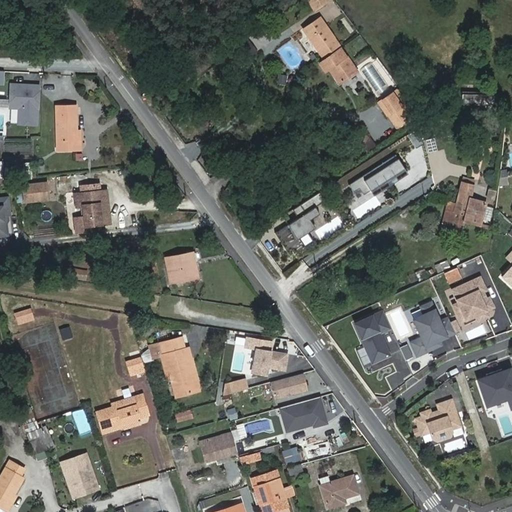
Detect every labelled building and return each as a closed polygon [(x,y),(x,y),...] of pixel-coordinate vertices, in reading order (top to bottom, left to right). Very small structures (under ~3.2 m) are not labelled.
[(328,0),(304,0),(314,13),(329,2),(328,0)] [(329,70),(340,85),(356,74),(319,20),(303,31),(324,62),(319,65),(324,73),(329,70)] [(374,67),(366,72),(372,82),(380,77),(374,67)] [(33,123),(34,84),(7,83),(6,106),(15,107),(14,122),(33,123)] [(397,89),(379,102),(396,130),(415,116),(397,89)] [(499,115),(499,94),(465,93),(464,114),(499,115)] [(75,106),(57,107),(58,151),(77,150),(76,131),(75,106)] [(435,136),(438,150),(460,145),(457,131),(435,136)] [(5,149),(30,149),(30,139),(5,139),(5,149)] [(407,173),(397,158),(363,180),(360,176),(347,184),(352,191),(358,187),(362,194),(369,190),(372,196),(407,173)] [(0,160),(0,178),(9,179),(10,161),(0,160)] [(453,218),(464,222),(470,198),(475,182),(464,179),(456,205),(453,218)] [(26,187),(28,203),(49,200),(46,184),(26,187)] [(80,207),(82,206),(86,205),(88,217),(84,218),(78,219),(79,232),(98,230),(98,225),(103,224),(102,217),(110,215),(106,190),(100,191),(99,184),(84,186),(85,193),(79,194),(80,207)] [(11,198),(0,199),(0,237),(6,237),(11,231),(10,224),(8,222),(7,217),(13,216),(11,198)] [(487,203),(470,198),(464,222),(481,226),(487,203)] [(298,202),(291,207),(296,215),(273,230),(286,249),(290,247),(292,250),(303,243),(298,235),(314,225),(308,217),(318,211),(313,204),(304,210),(298,202)] [(462,231),(464,222),(453,218),(456,205),(448,203),(442,225),(462,231)] [(111,223),(110,215),(102,217),(103,224),(111,223)] [(315,232),(322,241),(344,225),(337,215),(315,232)] [(199,278),(194,253),(166,258),(171,283),(199,278)] [(439,272),(451,267),(448,260),(436,265),(439,272)] [(511,263),(500,275),(511,286),(511,263)] [(427,266),(416,272),(420,280),(432,274),(427,266)] [(479,276),(451,288),(457,301),(452,303),(459,319),(474,313),(475,317),(479,318),(485,315),(486,312),(484,309),(492,305),(488,296),(485,298),(481,289),(484,288),(479,276)] [(429,301),(420,305),(423,312),(412,317),(420,335),(410,340),(415,352),(432,345),(431,343),(438,340),(437,338),(453,331),(447,316),(438,320),(429,301)] [(19,324),(36,320),(33,307),(16,312),(19,324)] [(370,361),(387,353),(379,335),(376,336),(374,332),(389,326),(381,308),(352,320),(370,361)] [(60,329),(63,341),(74,337),(71,326),(60,329)] [(184,352),(183,350),(180,338),(156,344),(166,379),(169,378),(175,397),(198,391),(192,369),(186,371),(181,352),(184,352)] [(409,343),(402,346),(407,360),(415,357),(409,343)] [(284,351),(253,346),(249,370),(264,373),(265,365),(282,368),(284,351)] [(186,349),(183,350),(184,352),(181,352),(186,371),(192,369),(186,349)] [(139,356),(126,360),(130,373),(143,369),(139,356)] [(475,377),(484,403),(505,397),(508,407),(511,406),(511,380),(508,368),(501,370),(500,367),(484,373),(485,375),(475,377)] [(305,373),(271,382),(276,399),(309,390),(305,373)] [(246,386),(243,377),(223,382),(221,393),(246,386)] [(234,394),(235,401),(249,399),(248,392),(234,394)] [(95,413),(101,434),(119,429),(117,424),(120,423),(121,426),(139,420),(138,418),(147,416),(141,395),(111,404),(111,405),(112,408),(95,413)] [(323,397),(282,408),(288,433),(330,423),(323,397)] [(458,424),(449,397),(435,402),(437,409),(429,412),(427,407),(418,410),(419,414),(413,416),(418,433),(427,430),(429,436),(434,438),(446,434),(449,429),(448,427),(458,424)] [(231,420),(239,418),(236,407),(228,409),(231,420)] [(190,410),(176,414),(177,420),(191,417),(190,410)] [(35,453),(56,445),(52,436),(48,425),(39,428),(35,418),(23,423),(35,453)] [(122,429),(140,424),(139,420),(121,426),(120,423),(117,424),(119,429),(122,428),(122,429)] [(233,423),(238,440),(247,438),(242,421),(233,423)] [(230,430),(207,437),(209,442),(232,436),(230,430)] [(232,436),(209,442),(213,457),(235,450),(232,436)] [(207,437),(200,439),(205,459),(213,457),(209,442),(207,437)] [(308,450),(310,458),(324,453),(322,446),(308,450)] [(240,456),(242,464),(261,459),(258,451),(240,456)] [(88,452),(61,462),(74,499),(102,489),(88,452)] [(287,470),(300,466),(296,455),(283,460),(287,470)] [(21,478),(25,470),(10,462),(0,479),(0,507),(4,509),(13,494),(14,496),(24,479),(21,478)] [(273,472),(250,479),(260,511),(264,511),(274,509),(284,506),(282,498),(279,490),(273,472)] [(350,477),(319,486),(326,509),(343,503),(342,498),(356,494),(350,477)] [(290,487),(279,490),(282,498),(287,497),(287,495),(293,493),(290,487)] [(8,511),(17,497),(14,496),(13,494),(4,509),(8,511)] [(244,511),(241,503),(213,511),(244,511)]
